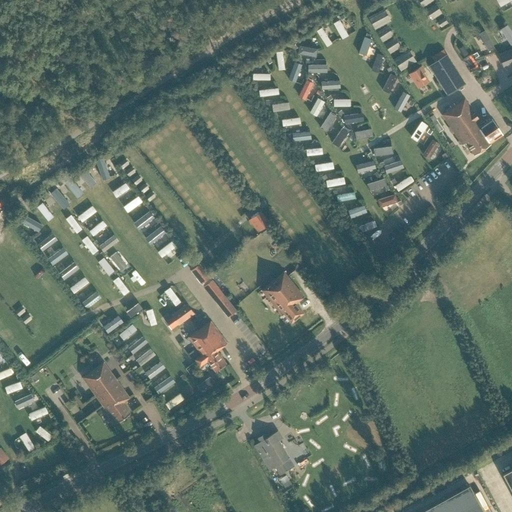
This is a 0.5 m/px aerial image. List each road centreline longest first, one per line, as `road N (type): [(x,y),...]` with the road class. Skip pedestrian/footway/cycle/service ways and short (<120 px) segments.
road 1 (tertiary): [(18,511),(182,430),(292,362),(395,277),(511,155)]
road 2 (track): [(304,0),(123,111),(0,223)]
